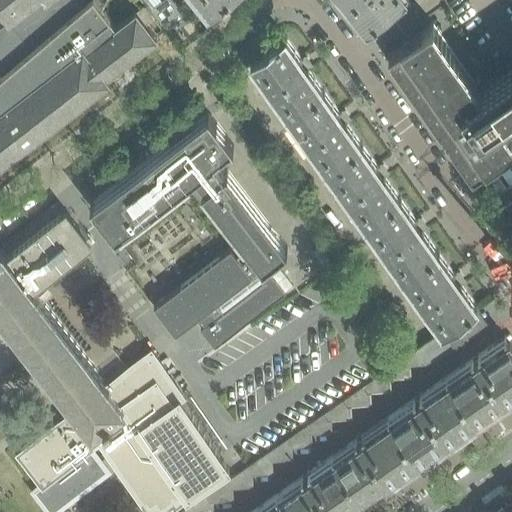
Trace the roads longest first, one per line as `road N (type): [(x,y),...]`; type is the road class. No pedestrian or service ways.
road 1 (residential): [(0,220),(277,0)]
road 2 (residential): [(511,278),(309,0)]
